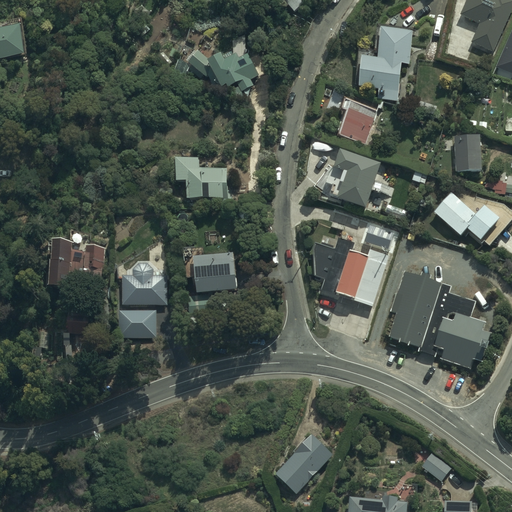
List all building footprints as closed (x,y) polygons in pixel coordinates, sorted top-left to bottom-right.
[(468,0),(461,17),(480,26),(472,45),(493,54),(511,12),(511,1),(509,0),(468,0)] [(20,25),(0,28),(0,57),(25,52),(20,25)] [(410,70),(415,34),(378,29),(375,54),(361,52),(356,89),(381,93),(380,104),(398,107),(403,69),(410,70)] [(511,75),(511,29),(495,68),(511,75)] [(215,62),(199,53),(191,68),(207,77),(213,73),(223,90),(228,87),(230,91),(240,86),(242,91),(253,84),(250,79),(258,75),(248,58),(240,62),(237,58),(226,64),(223,57),(215,62)] [(344,94),(335,89),(326,108),(336,112),(344,94)] [(366,146),(379,112),(347,99),(343,110),(349,112),(340,135),(366,146)] [(480,136),(454,137),(457,173),(483,171),(480,136)] [(381,167),(341,154),(334,173),(331,172),(326,188),(333,190),(330,198),(338,200),(337,203),(366,213),(381,167)] [(197,162),(180,162),(180,180),(190,180),(190,199),(203,199),(203,200),(221,200),(221,206),(228,206),(228,171),(197,171),(197,162)] [(456,198),(451,194),(434,213),(461,237),(468,229),(490,248),(511,222),(511,211),(504,205),(458,195),(456,198)] [(357,245),(339,239),(336,250),(317,244),(315,250),(316,278),(326,281),(323,291),(337,295),(338,293),(356,299),(355,302),(374,308),(390,257),(371,251),(370,256),(354,251),(357,245)] [(76,247),(57,245),(52,291),(72,293),(76,247)] [(106,251),(88,250),(86,279),(104,280),(106,251)] [(236,259),(196,262),(199,299),(238,296),(236,259)] [(455,282),(406,265),(381,337),(472,369),(488,321),(473,316),(479,300),(452,291),(455,282)] [(134,279),(123,279),(123,309),(167,309),(167,279),(155,279),(155,272),(149,267),(140,267),(134,273),(134,279)] [(212,299),(189,301),(192,337),(215,336),(213,317),(219,317),(219,311),(213,312),(212,299)] [(92,311),(71,310),(69,333),(90,334),(92,311)] [(158,313),(120,313),(121,341),(158,340),(158,313)] [(333,454),(312,435),(275,474),(297,494),(333,454)] [(453,469),(432,453),(422,467),(442,482),(453,469)] [(351,497),(348,511),(407,511),(409,503),(398,501),(398,498),(383,496),(383,501),(351,497)] [(472,511),(472,501),(445,500),(444,511),(472,511)]
